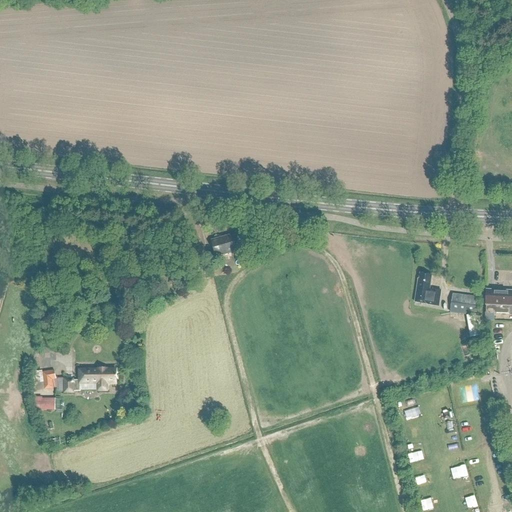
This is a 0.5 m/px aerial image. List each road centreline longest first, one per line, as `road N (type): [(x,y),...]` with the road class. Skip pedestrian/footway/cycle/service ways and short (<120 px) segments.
road 1 (secondary): [(455,216),(0,166)]
road 2 (unclassified): [(455,216),(461,67),(444,0)]
